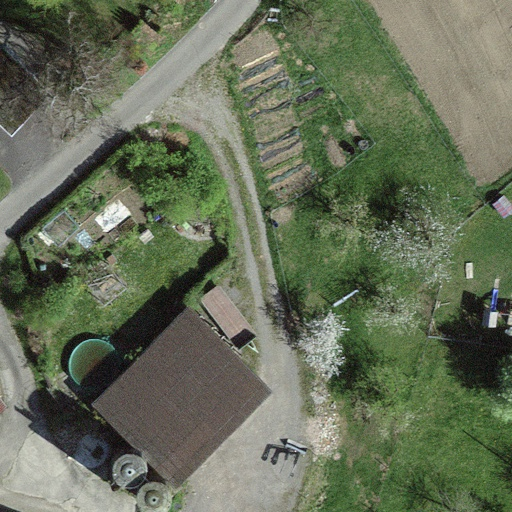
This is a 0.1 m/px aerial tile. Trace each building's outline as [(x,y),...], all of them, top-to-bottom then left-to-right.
[(0,117),(1,117),(11,127),(40,96),(0,57),(0,117)] [(244,376),(183,316),(97,403),(158,463),(244,376)] [(72,444),(69,451),(69,456),(70,461),(73,466),(77,469),(83,471),(89,470),(95,467),(99,462),(101,456),(100,450),(97,444),(92,440),(85,439),(78,440),(72,444)] [(113,453),(110,460),(109,465),(111,470),(114,475),(118,478),(124,480),(130,479),(136,476),(140,471),(141,465),(141,459),(138,453),(133,449),(126,448),(119,449),(113,453)] [(139,479),(136,485),(135,491),(136,496),(139,500),(144,504),(150,505),(156,505),(161,502),(165,497),(167,491),(166,484),(163,479),(158,475),(151,473),(145,475),(139,479)]
